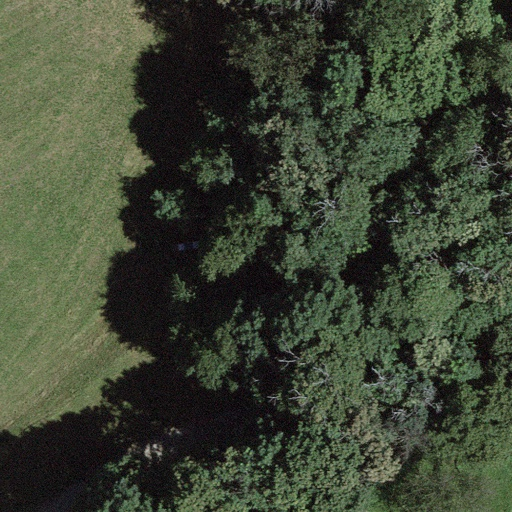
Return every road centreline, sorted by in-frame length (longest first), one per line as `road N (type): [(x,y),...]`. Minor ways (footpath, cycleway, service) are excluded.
road 1 (track): [(511,306),(374,324),(158,439),(0,503)]
road 2 (track): [(318,0),(354,29),(365,54),(360,108),(324,149),(269,159),(220,132),(198,80),(213,27),(247,0)]
road 3 (track): [(511,303),(324,149)]
